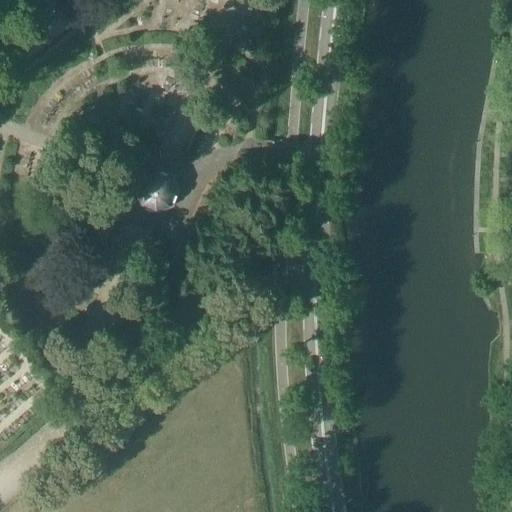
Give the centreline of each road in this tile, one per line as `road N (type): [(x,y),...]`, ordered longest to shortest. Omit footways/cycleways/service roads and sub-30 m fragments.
road 1 (unclassified): [(317,257),(284,263),(209,311),(0,486)]
road 2 (secondary): [(317,257),(333,0)]
road 3 (secondary): [(334,511),(317,387),(317,257)]
